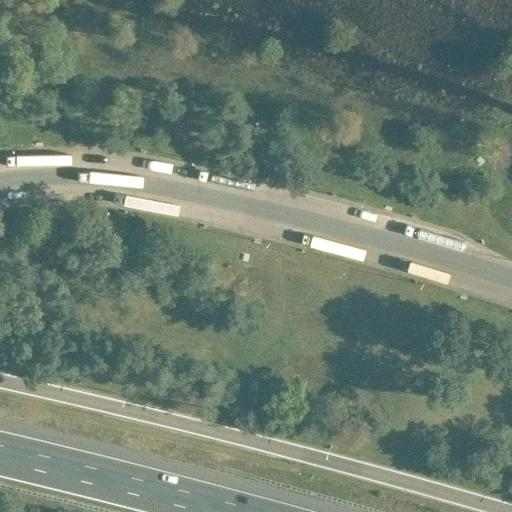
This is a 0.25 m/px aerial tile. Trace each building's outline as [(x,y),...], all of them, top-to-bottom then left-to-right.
[(70,164),(69,153),(11,154),(12,166),(70,164)] [(169,162),(166,174),(230,189),(233,177),(169,162)] [(69,188),(4,191),(4,202),(69,200),(69,188)] [(426,276),(429,266),(364,247),(361,257),(426,276)] [(461,276),(459,286),(498,293),(500,283),(461,276)]
